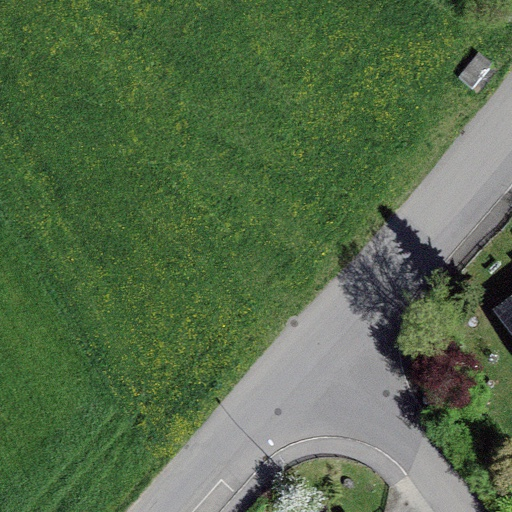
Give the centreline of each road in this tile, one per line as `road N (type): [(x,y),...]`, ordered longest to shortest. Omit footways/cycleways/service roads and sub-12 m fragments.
road 1 (residential): [(332,345),(511,129)]
road 2 (residential): [(175,511),(332,345)]
road 3 (residential): [(332,345),(455,511)]
